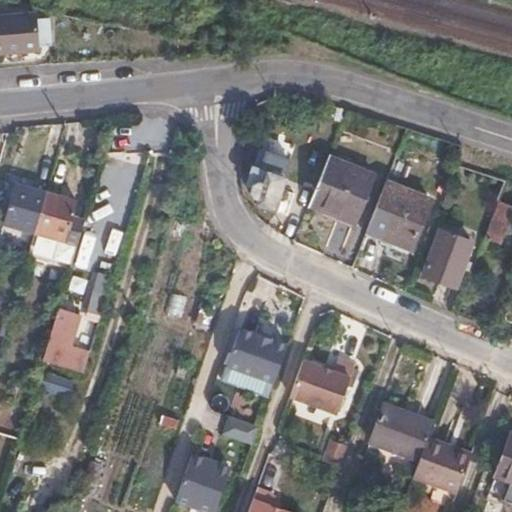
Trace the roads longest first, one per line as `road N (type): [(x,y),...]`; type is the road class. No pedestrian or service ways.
road 1 (residential): [(210,83),(222,201),(245,236),(511,364)]
road 2 (residential): [(210,83),(311,76),(511,137)]
road 3 (unknown): [(315,276),(241,511)]
road 4 (residential): [(0,105),(210,83)]
